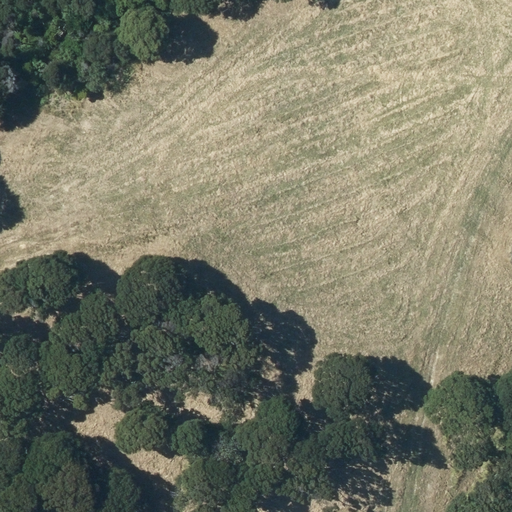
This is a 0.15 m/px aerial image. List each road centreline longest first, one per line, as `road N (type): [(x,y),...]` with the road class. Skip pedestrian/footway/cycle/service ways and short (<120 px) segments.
road 1 (track): [(0,290),(363,119),(511,67)]
road 2 (track): [(511,166),(448,299),(409,511)]
